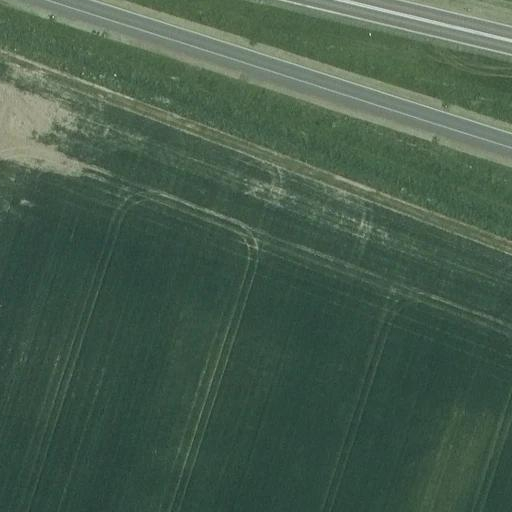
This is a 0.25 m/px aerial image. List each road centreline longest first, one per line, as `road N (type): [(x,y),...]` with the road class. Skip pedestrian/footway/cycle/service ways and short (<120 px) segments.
road 1 (trunk): [(64,0),(511,144)]
road 2 (trunk): [(511,42),(332,0)]
